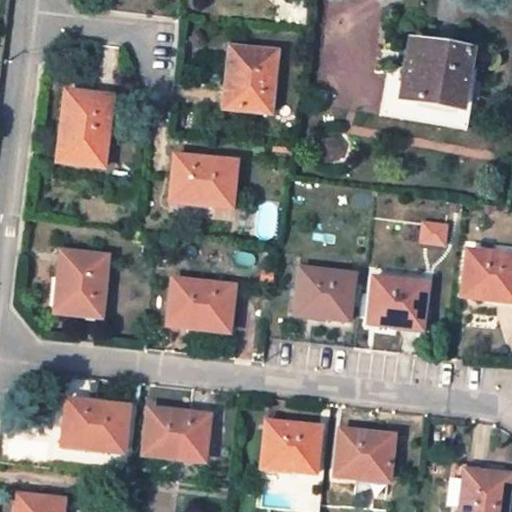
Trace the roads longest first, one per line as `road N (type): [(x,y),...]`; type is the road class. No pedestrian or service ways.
road 1 (residential): [(0,345),(511,402)]
road 2 (residential): [(29,0),(0,250)]
